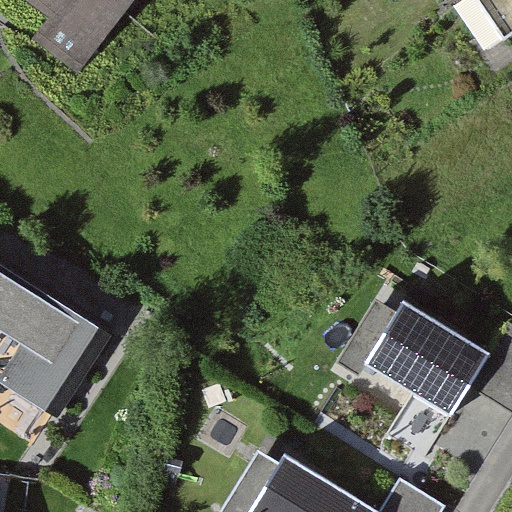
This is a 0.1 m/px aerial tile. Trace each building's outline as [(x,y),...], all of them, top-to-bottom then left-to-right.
[(13,0),(53,27),(41,45),(89,77),(141,0),(13,0)] [(511,0),(458,0),(496,55),(511,43),(511,0)] [(478,353),(370,286),(326,358),(434,424),(478,353)] [(72,337),(0,292),(0,409),(19,422),(72,337)] [(511,402),(511,337),(510,336),(469,393),(502,416),(511,402)] [(378,511),(286,456),(280,465),(259,454),(221,511),(378,511)] [(441,511),(444,508),(398,481),(379,511),(441,511)]
